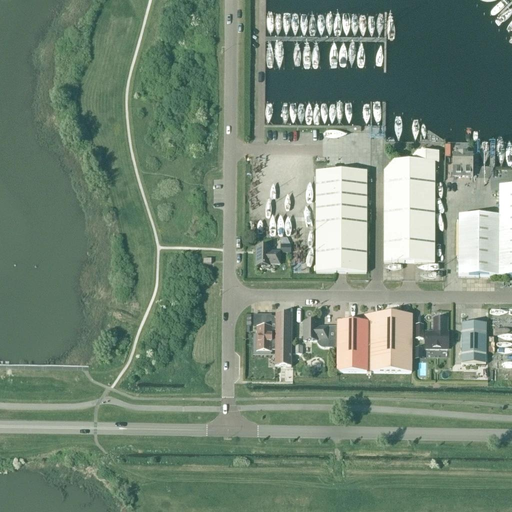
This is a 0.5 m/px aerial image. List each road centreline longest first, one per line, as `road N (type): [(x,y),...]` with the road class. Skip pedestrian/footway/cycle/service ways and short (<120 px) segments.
road 1 (unclassified): [(228,295),(228,0)]
road 2 (unclassified): [(228,295),(511,297)]
road 3 (tertiary): [(230,430),(511,435)]
road 4 (tertiary): [(230,430),(0,427)]
road 5 (unclassified): [(230,430),(228,295)]
